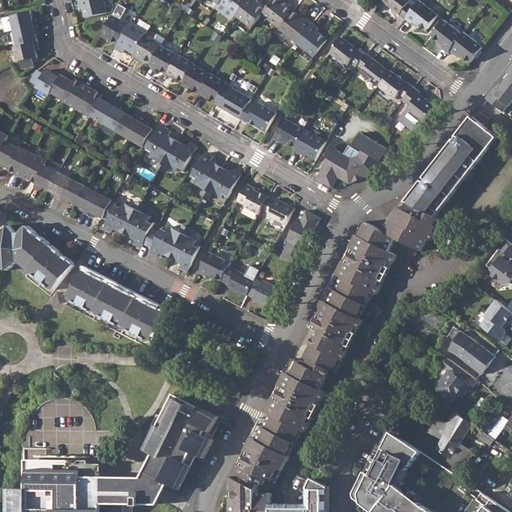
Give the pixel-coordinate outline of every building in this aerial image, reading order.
[(103,0),(81,0),(86,17),(107,13),(103,0)] [(185,0),(179,9),(181,11),(187,14),(197,0),(185,0)] [(223,0),(220,4),(217,8),(232,20),(236,15),(247,0),(223,0)] [(257,0),(247,0),(236,15),(252,27),(263,13),(266,10),(257,3),(258,1),(257,0)] [(273,0),(266,10),(263,13),(280,27),(294,10),(296,8),(289,3),(287,5),(281,0),(273,0)] [(384,0),(407,19),(416,7),(410,3),(412,0),(384,0)] [(421,0),(416,7),(407,19),(413,24),(415,21),(427,30),(440,14),(421,0)] [(114,15),(101,36),(108,40),(110,38),(119,43),(130,24),(122,19),(128,8),(120,4),(114,15)] [(280,27),(279,28),(297,42),(313,22),(307,17),(306,19),(304,20),(300,17),(301,15),(294,10),(280,27)] [(15,31),(18,47),(16,48),(18,62),(21,62),(22,68),(35,66),(34,59),(38,58),(37,51),(40,51),(38,43),(37,35),(40,34),(38,27),(37,20),(34,21),(33,13),(4,18),(7,33),(15,31)] [(446,19),(434,36),(445,45),(443,48),(449,53),(451,50),(464,34),(446,19)] [(119,43),(116,48),(124,53),(127,48),(135,53),(146,34),(148,31),(151,26),(142,20),(138,25),(131,21),(130,24),(119,43)] [(313,22),(297,42),(315,56),(328,39),(317,30),(319,27),(313,22)] [(464,34),(451,50),(457,55),(459,53),(471,62),(484,46),(466,32),(464,34)] [(135,53),(134,55),(142,60),(143,57),(152,62),(162,44),(163,43),(146,34),(135,53)] [(343,36),(330,52),(348,65),(351,62),(357,66),(359,64),(368,52),(362,47),(360,49),(343,36)] [(152,62),(150,66),(158,70),(159,68),(168,73),(179,54),(162,44),(152,62)] [(368,52),(359,64),(366,69),(363,74),(379,86),(379,85),(391,70),(368,52)] [(179,54),(168,73),(168,74),(168,75),(175,79),(176,76),(185,81),(195,64),(196,63),(179,53),(179,54)] [(185,81),(183,85),(190,89),(191,87),(200,92),(211,74),(195,64),(185,81)] [(497,86),(493,91),(511,102),(511,67),(510,70),(511,73),(499,88),(497,86)] [(50,95),(52,92),(65,100),(65,101),(77,108),(91,116),(91,115),(104,122),(117,130),(130,138),(143,146),(153,128),(147,124),(149,122),(142,118),(136,114),(134,117),(127,113),(121,109),(122,106),(116,102),(109,99),(108,101),(101,97),(103,95),(90,87),(77,80),(70,75),(68,78),(63,75),(55,70),(54,73),(47,69),(44,74),(38,70),(32,81),(38,85),(38,87),(50,95)] [(391,70),(379,85),(396,99),(400,94),(405,98),(414,86),(415,85),(410,81),(408,82),(392,69),(391,70)] [(200,92),(200,94),(207,98),(209,96),(217,101),(227,83),(228,82),(212,73),(211,74),(200,92)] [(217,101),(216,103),(241,118),(251,102),(253,98),(227,83),(217,101)] [(405,98),(404,100),(410,105),(407,109),(424,122),(436,106),(420,94),(422,92),(414,86),(405,98)] [(493,91),(489,97),(505,111),(510,104),(511,102),(493,91)] [(251,102),(241,118),(249,122),(250,121),(267,131),(279,112),(260,102),(258,106),(251,102)] [(488,144),(485,142),(492,132),(473,116),(458,135),(460,137),(451,148),(449,147),(430,170),(435,174),(412,204),(433,215),(456,186),(453,183),(466,165),(469,167),(466,172),(488,144)] [(287,118),(275,139),(283,144),(285,140),(297,148),(308,129),(287,118)] [(161,125),(148,148),(153,151),(152,154),(150,157),(151,157),(159,162),(163,164),(176,142),(172,140),(171,137),(167,134),(169,130),(161,125)] [(297,148),(296,150),(304,155),(306,152),(317,159),(328,141),(308,129),(297,148)] [(0,160),(4,163),(2,166),(9,169),(23,176),(36,183),(35,186),(42,190),(43,187),(50,191),(57,195),(56,198),(62,201),(69,204),(71,201),(76,204),(84,208),(82,211),(89,215),(95,218),(97,215),(105,219),(115,200),(101,193),(87,186),(74,179),(60,172),(46,165),(48,161),(35,154),(21,147),(20,148),(7,141),(9,137),(0,131),(0,160)] [(355,145),(357,146),(364,134),(362,133),(355,145)] [(351,157),(340,176),(351,183),(375,174),(382,161),(384,159),(389,150),(389,149),(364,134),(357,146),(363,150),(359,155),(353,158),(351,157)] [(176,142),(163,164),(166,166),(176,171),(177,169),(179,166),(184,169),(197,146),(189,142),(187,146),(181,143),(179,144),(176,142)] [(336,148),(318,179),(333,187),(339,177),(340,176),(351,157),(336,148)] [(389,150),(384,159),(391,164),(399,154),(389,148),(389,149),(389,150)] [(205,152),(193,174),(198,177),(197,180),(195,182),(204,188),(208,190),(220,169),(217,167),(216,163),(211,160),(213,157),(205,152)] [(453,183),(456,186),(463,177),(466,172),(469,167),(466,165),(453,183)] [(220,169),(208,190),(211,191),(221,197),(222,194),(224,192),(229,195),(242,173),(234,168),(232,172),(227,169),(224,170),(220,169)] [(248,182),(238,200),(246,204),(245,206),(259,213),(261,208),(267,196),(255,189),(256,187),(248,182)] [(267,196),(261,208),(269,212),(267,214),(286,225),(295,207),(276,197),(275,200),(267,196)] [(318,332),(315,338),(346,353),(347,353),(364,320),(363,319),(362,319),(375,294),(377,295),(398,254),(391,251),(398,239),(424,251),(430,240),(433,241),(437,234),(438,234),(445,221),(433,215),(412,204),(406,201),(395,214),(397,215),(394,221),(397,223),(391,235),(382,231),(365,222),(337,275),(343,278),(336,290),(331,288),(330,289),(335,292),(329,304),(324,301),(310,327),(318,332)] [(122,208),(117,206),(105,229),(113,233),(115,229),(121,232),(124,230),(127,232),(138,210),(134,208),(125,203),(123,206),(122,208)] [(289,240),(280,257),(296,265),(320,217),(306,209),(301,218),(298,217),(287,239),(289,240)] [(138,210),(127,232),(130,234),(131,237),(137,240),(135,244),(143,248),(154,225),(149,222),(150,220),(152,217),(142,212),(138,210)] [(168,232),(163,230),(152,252),(160,256),(162,253),(167,256),(170,254),(173,256),(184,234),(180,232),(171,227),(169,230),(168,232)] [(0,265),(5,271),(6,270),(7,272),(12,269),(16,266),(17,264),(20,264),(20,266),(28,272),(29,271),(32,273),(31,274),(39,280),(47,287),(54,291),(54,290),(56,291),(75,266),(74,265),(66,258),(52,247),(51,249),(49,246),(49,245),(28,229),(27,230),(25,228),(21,234),(14,235),(8,228),(6,229),(5,228),(0,232),(0,265)] [(184,234),(173,256),(177,258),(177,261),(182,263),(180,266),(189,271),(200,248),(195,246),(196,243),(197,241),(188,236),(184,234)] [(511,243),(506,239),(500,247),(501,248),(487,266),(496,272),(493,275),(506,284),(511,283),(511,284),(511,265),(509,263),(508,258),(510,256),(511,256),(511,243)] [(210,252),(199,273),(207,277),(209,274),(221,281),(229,266),(231,263),(210,252)] [(229,266),(221,281),(231,286),(231,287),(247,296),(248,294),(255,279),(229,266)] [(85,271),(84,271),(70,299),(71,300),(71,301),(96,314),(96,313),(99,315),(99,316),(124,328),(127,329),(127,330),(151,342),(151,341),(153,342),(168,313),(166,312),(166,311),(142,299),(142,300),(139,299),(139,297),(115,285),(114,286),(111,284),(111,283),(86,270),(85,271)] [(255,279),(248,294),(255,298),(255,299),(274,309),(284,290),(264,280),(263,282),(256,278),(255,279)] [(511,311),(497,300),(486,315),(488,317),(481,326),(500,341),(506,334),(505,329),(503,327),(508,321),(511,324),(511,311)] [(483,374),(497,356),(474,338),(462,331),(450,350),(459,355),(483,374)] [(315,338),(306,355),(332,369),(337,371),(346,353),(315,338)] [(306,355),(302,362),(308,364),(329,375),(332,369),(306,355)] [(472,388),(479,380),(455,362),(449,358),(443,365),(448,368),(448,372),(438,385),(439,393),(454,402),(463,390),(466,393),(470,387),(472,388)] [(253,435),(247,447),(285,467),(303,430),(305,431),(326,391),(322,388),(329,375),(308,364),(301,376),(288,369),(266,409),(272,412),(266,424),(260,420),(260,422),(265,425),(259,438),(253,435)] [(116,482),(95,482),(93,485),(93,469),(87,469),(87,454),(49,454),(49,447),(22,447),(22,459),(21,480),(28,481),(27,495),(15,495),(14,511),(92,511),(93,496),(115,496),(120,496),(127,496),(131,496),(133,496),(133,505),(140,505),(140,496),(153,496),(157,489),(165,473),(177,480),(190,454),(203,460),(213,439),(208,435),(217,417),(199,407),(195,416),(184,410),(187,404),(175,398),(165,417),(157,413),(146,434),(151,436),(145,448),(159,455),(153,467),(146,479),(145,483),(116,482)] [(475,424),(457,411),(451,423),(438,417),(431,432),(444,438),(439,449),(452,458),(450,462),(464,471),(476,452),(462,443),(475,424)] [(376,506),(379,509),(400,483),(422,451),(388,428),(354,492),(357,505),(366,511),(369,511),(372,509),(373,510),(376,506)] [(285,467),(247,447),(233,473),(232,511),(272,511),(273,494),(272,493),(258,493),(258,489),(256,488),(260,482),(263,484),(267,477),(276,483),(283,470),(285,467)] [(441,511),(400,483),(379,509),(376,511),(441,511)] [(307,487),(294,511),(315,511),(324,495),(307,487)] [(511,511),(511,510),(483,492),(469,511),(511,511)]
